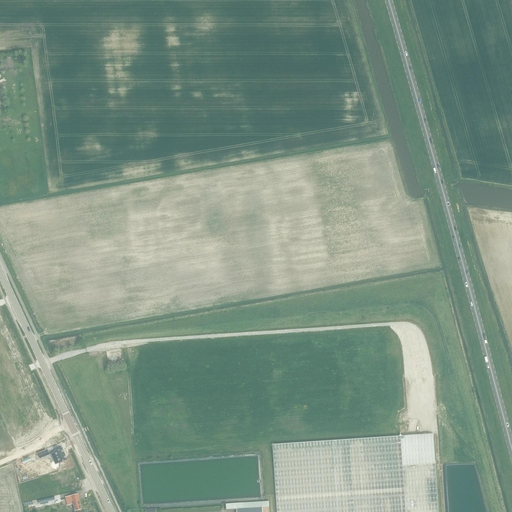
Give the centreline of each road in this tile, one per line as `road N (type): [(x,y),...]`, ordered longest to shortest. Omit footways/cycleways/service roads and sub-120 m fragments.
road 1 (primary): [(388,0),(511,447)]
road 2 (track): [(125,341),(134,453),(260,447),(269,492)]
road 3 (tertiary): [(73,432),(0,270)]
